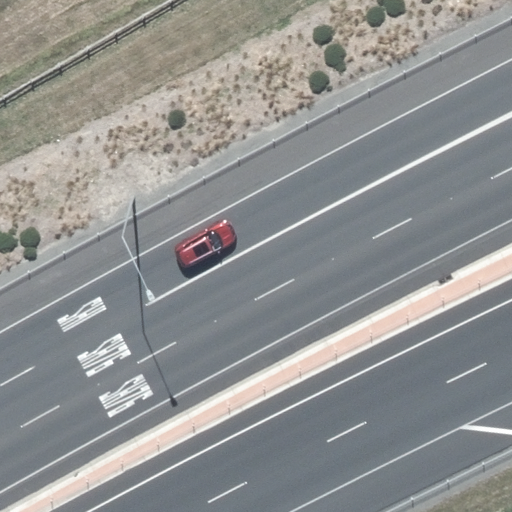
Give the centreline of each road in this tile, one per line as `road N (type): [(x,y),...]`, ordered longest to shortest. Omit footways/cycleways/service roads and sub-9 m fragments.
road 1 (motorway): [(0,409),(337,178),(511,89)]
road 2 (motorway): [(0,438),(284,277),(511,163)]
road 3 (motorway): [(511,352),(196,511)]
